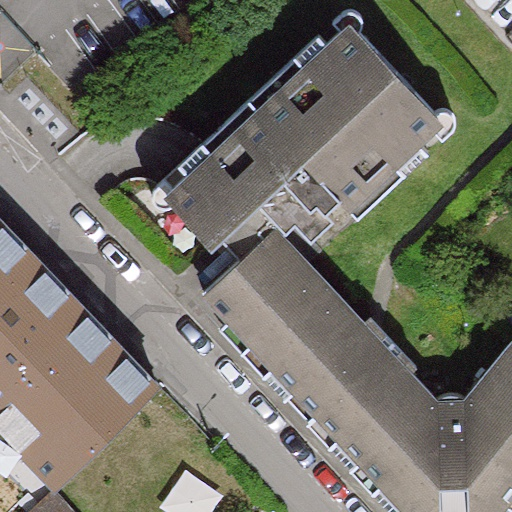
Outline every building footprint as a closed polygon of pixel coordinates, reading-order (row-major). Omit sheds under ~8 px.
[(280,233),(287,241),(298,231),(314,248),(338,227),(332,220),(344,208),(362,228),(431,164),(424,156),(439,141),(445,148),(449,148),(460,137),(462,132),(461,126),(457,121),(453,119),(447,120),(444,123),(367,41),(364,36),(368,33),(369,30),(370,25),(366,19),(361,16),(356,15),(352,17),(347,22),(338,29),(344,37),(329,51),(323,45),(222,136),(164,191),(164,194),(214,250),(222,243),(233,233),(254,257),(243,267),(208,298),(294,394),(355,341),(268,244),(280,233)] [(0,222),(0,423),(17,442),(53,480),(159,386),(0,222)] [(233,233),(222,243),(243,267),(254,257),(233,233)] [(355,341),(294,394),(330,432),(397,361),(374,335),(287,241),(280,233),(268,244),(355,341)] [(511,511),(511,344),(468,400),(463,403),(438,406),(437,438),(426,447),(384,399),(338,442),(401,511),(505,511),(508,509),(511,511)] [(437,438),(438,406),(408,373),(397,361),(330,432),(338,442),(384,399),(426,447),(437,438)] [(0,457),(0,458),(17,442),(0,423),(0,457)] [(60,511),(67,506),(48,485),(18,511),(60,511)]
